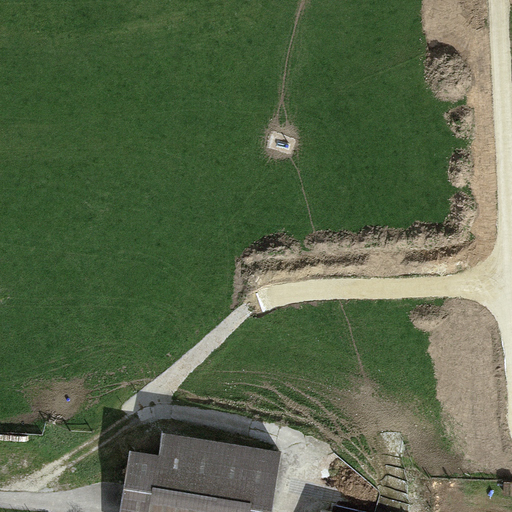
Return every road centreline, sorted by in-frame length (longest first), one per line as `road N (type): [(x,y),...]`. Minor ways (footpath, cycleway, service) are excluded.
road 1 (track): [(507,279),(278,295),(246,309),(157,393),(69,459),(3,497)]
road 2 (track): [(497,0),(511,323)]
